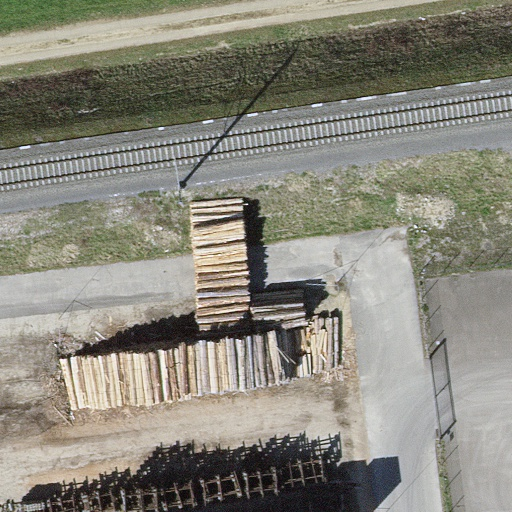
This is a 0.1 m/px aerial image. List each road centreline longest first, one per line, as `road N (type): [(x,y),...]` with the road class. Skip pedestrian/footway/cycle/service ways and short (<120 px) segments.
road 1 (unclassified): [(0,47),(326,0)]
road 2 (unknown): [(413,511),(414,435),(458,395),(511,377)]
